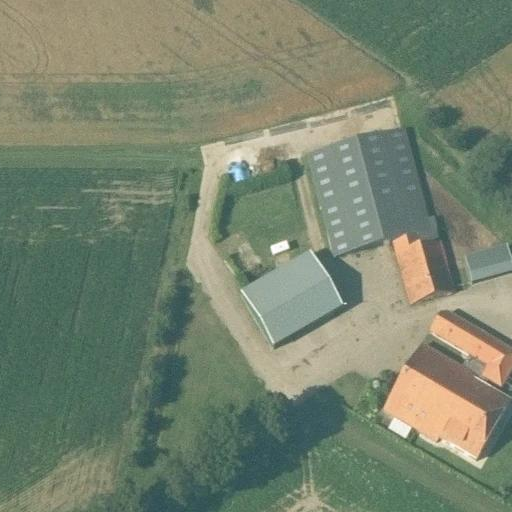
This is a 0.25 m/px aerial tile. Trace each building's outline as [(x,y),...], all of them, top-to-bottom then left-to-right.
[(395,257),(435,246),(405,132),(306,158),(334,262),(392,246),(395,257)] [(297,215),(297,209),(297,203),(295,197),(292,192),(288,187),(284,183),(278,180),(273,179),(266,178),(260,179),(254,180),(249,183),(244,187),(240,192),(237,197),(235,203),(235,210),(236,216),(237,221),(240,227),(244,231),(249,235),(254,238),(260,240),(266,240),(272,240),(278,238),(284,235),(288,231),(292,226),(295,221),(297,215)] [(455,296),(444,257),(441,245),(435,246),(395,257),(409,308),(455,296)] [(511,267),(506,248),(463,261),(471,287),(511,274),(511,267)] [(306,332),(342,312),(309,257),(274,277),(306,332)] [(468,359),(460,372),(475,381),(481,381),(501,394),(511,374),(511,353),(443,314),(429,336),(468,359)] [(476,464),(510,406),(473,384),(475,381),(460,372),(421,349),(383,413),(438,445),(439,442),(476,464)]
